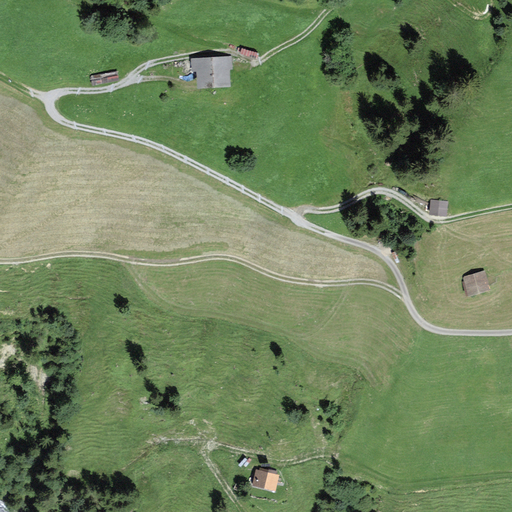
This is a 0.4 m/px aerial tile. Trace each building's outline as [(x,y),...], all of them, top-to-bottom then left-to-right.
[(229,61),(191,62),(191,72),(196,72),(197,89),(226,88),(226,73),(229,73),(229,61)] [(93,84),(119,81),(118,72),(92,74),(93,84)] [(447,202),(432,201),(431,214),(446,215),(447,202)] [(482,276),(463,281),(467,298),(486,293),(482,276)] [(277,480),(257,474),(253,487),(273,493),(277,480)]
